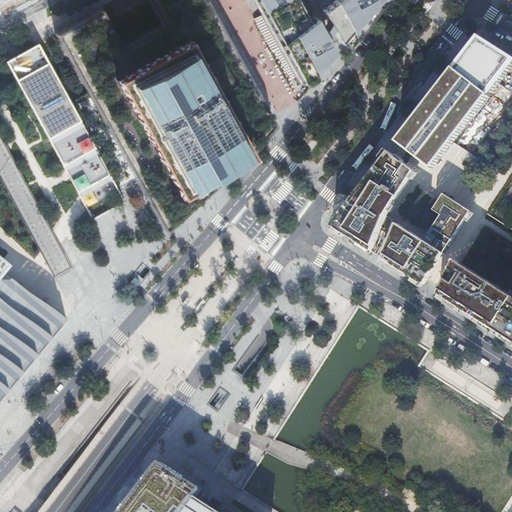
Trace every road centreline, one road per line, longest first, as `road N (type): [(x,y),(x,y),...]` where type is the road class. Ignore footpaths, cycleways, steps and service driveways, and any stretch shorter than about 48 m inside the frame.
road 1 (residential): [(231,208),(0,473)]
road 2 (residential): [(310,218),(474,4)]
road 3 (residential): [(54,511),(177,353),(217,351)]
road 4 (residential): [(408,0),(260,174)]
road 5 (residential): [(93,511),(217,351)]
road 6 (residential): [(511,367),(381,286)]
road 7 (residential): [(217,351),(290,247)]
